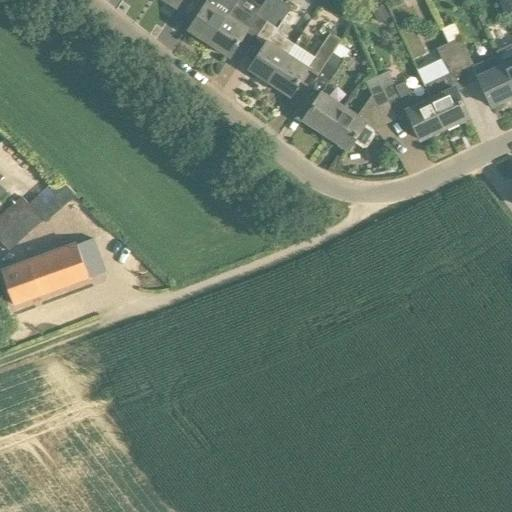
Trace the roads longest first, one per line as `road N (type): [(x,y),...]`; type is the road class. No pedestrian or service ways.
road 1 (residential): [(511,139),(383,196),(335,191),(66,0)]
road 2 (track): [(0,363),(316,241),(383,196)]
